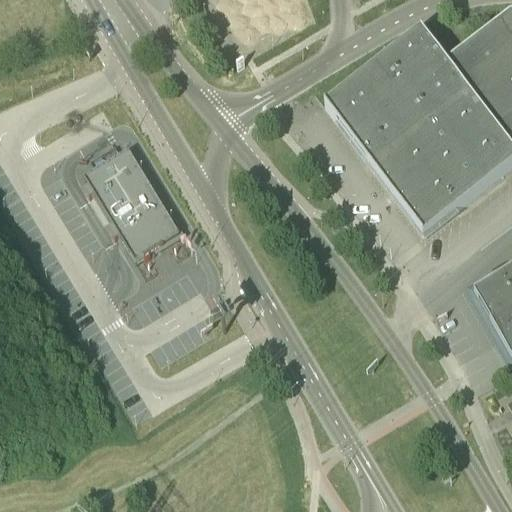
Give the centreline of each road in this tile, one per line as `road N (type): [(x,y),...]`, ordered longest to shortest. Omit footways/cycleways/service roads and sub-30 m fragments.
road 1 (tertiary): [(495,511),(379,327),(223,129)]
road 2 (tertiary): [(204,198),(349,449),(376,479)]
road 3 (primary): [(448,0),(415,12),(223,129)]
road 4 (tertiary): [(116,15),(128,67),(204,198)]
road 5 (tertiary): [(223,129),(116,15)]
